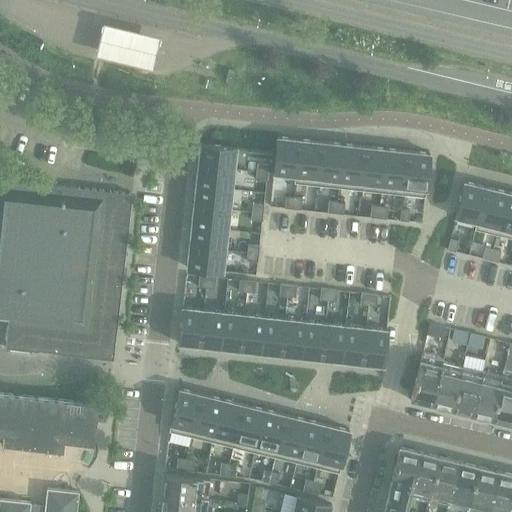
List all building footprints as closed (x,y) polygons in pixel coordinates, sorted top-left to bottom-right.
[(160,36),(103,22),(99,35),(95,53),(152,67),(156,51),(160,36)] [(226,82),(232,83),(234,72),(229,70),(226,82)] [(276,154),(274,174),(295,176),(294,183),(295,183),(299,140),(278,137),(276,152),(276,154)] [(299,140),(295,183),(316,186),(321,142),(299,140)] [(321,142),(316,186),(338,188),(343,144),(321,142)] [(200,144),(198,165),(234,169),(236,150),(237,148),(200,144)] [(343,144),(338,188),(360,190),(365,147),(343,144)] [(365,147),(360,190),(382,193),(386,149),(365,147)] [(386,149),(382,193),(404,195),(408,151),(386,149)] [(408,151),(404,195),(425,197),(430,154),(408,151)] [(267,173),(268,165),(257,164),(256,172),(267,173)] [(198,165),(196,185),(232,189),(234,169),(198,165)] [(256,172),(255,180),(267,181),(267,173),(256,172)] [(0,310),(9,311),(5,348),(36,352),(40,351),(42,350),(43,349),(43,348),(44,347),(44,345),(44,344),(59,346),(58,354),(113,361),(132,194),(0,178),(0,310)] [(464,182),(455,218),(476,223),(475,230),(476,230),(486,187),(464,182)] [(196,185),(193,206),(230,210),(232,189),(196,185)] [(486,187),(476,230),(497,235),(507,192),(486,187)] [(511,193),(507,192),(497,235),(511,238),(511,193)] [(284,208),(293,209),(294,198),(286,197),(284,208)] [(293,209),(301,210),(302,199),(294,198),(293,209)] [(329,202),(327,213),(336,214),(337,203),(329,202)] [(337,203),(336,214),(344,215),(345,203),(337,203)] [(263,214),(264,205),(253,204),(252,212),(263,214)] [(193,206),(191,227),(228,231),(230,210),(193,206)] [(372,206),(370,218),(379,219),(380,207),(372,206)] [(380,207),(379,219),(387,219),(388,208),(380,207)] [(401,210),(400,221),(408,222),(410,210),(401,210)] [(263,214),(252,212),(251,221),(262,222),(263,214)] [(191,227),(189,247),(225,251),(228,231),(191,227)] [(450,239),(447,251),(456,252),(458,241),(450,239)] [(247,253),(259,254),(260,246),(248,245),(247,253)] [(189,247),(187,268),(223,272),(225,251),(189,247)] [(485,248),(482,259),(490,261),(493,250),(485,248)] [(493,250),(490,261),(498,263),(501,252),(493,250)] [(247,253),(246,261),(258,262),(259,254),(247,253)] [(206,288),(207,277),(199,276),(198,287),(206,288)] [(207,277),(206,288),(214,289),(216,277),(207,277)] [(248,281),(240,280),(239,291),(247,292),(248,281)] [(255,293),(256,282),(248,281),(247,292),(255,293)] [(279,296),(287,297),(289,285),(280,284),(279,296)] [(297,286),(289,285),(287,297),(296,298),(297,286)] [(321,289),(320,300),(328,301),(329,290),(321,289)] [(329,290),(328,301),(336,302),(338,291),(329,290)] [(370,294),(361,293),(360,305),(368,306),(370,294)] [(370,294),(368,306),(377,306),(378,295),(370,294)] [(183,307),(179,344),(199,346),(203,310),(183,307)] [(204,310),(200,346),(220,348),(224,312),(204,310)] [(220,348),(240,351),(244,314),(224,312),(220,348)] [(265,316),(244,314),(240,351),(261,353),(265,316)] [(285,319),(265,316),(261,353),(281,355),(285,319)] [(281,355),(301,357),(305,321),(285,319),(281,355)] [(326,323),(305,321),(301,357),(322,359),(326,323)] [(342,362),(346,325),(326,323),(322,359),(342,362)] [(346,325),(342,362),(362,364),(366,327),(346,325)] [(367,327),(363,364),(383,366),(387,330),(367,327)] [(470,334),(468,343),(482,347),(484,337),(470,334)] [(412,396),(411,400),(431,405),(443,362),(443,359),(422,354),(421,356),(412,396)] [(461,366),(451,410),(472,415),(482,371),(485,360),(465,355),(462,366),(461,366)] [(443,362),(431,405),(451,410),(461,366),(443,362)] [(482,371),(472,415),(492,420),(502,376),(482,371)] [(511,378),(502,376),(492,420),(511,425),(511,420),(511,378)] [(180,389),(169,432),(191,437),(202,395),(180,389)] [(3,445),(63,451),(64,442),(94,445),(98,405),(0,393),(0,434),(4,435),(3,445)] [(202,395),(191,437),(212,442),(223,400),(202,395)] [(223,400),(212,442),(233,447),(244,405),(223,400)] [(244,405),(233,447),(254,453),(265,410),(244,405)] [(265,410),(254,453),(275,458),(286,415),(265,410)] [(286,415),(275,458),(296,463),(307,420),(286,415)] [(307,420),(296,463),(317,468),(328,425),(307,420)] [(328,425),(317,468),(339,473),(350,431),(328,425)] [(405,511),(409,499),(420,452),(399,447),(383,511),(405,511)] [(420,452),(409,499),(428,503),(439,456),(420,452)] [(428,503),(447,508),(459,461),(439,456),(428,503)] [(176,471),(184,471),(186,460),(178,459),(176,471)] [(193,472),(194,461),(186,460),(184,471),(193,472)] [(459,461),(447,508),(465,511),(466,511),(478,466),(459,461)] [(221,464),(220,475),(228,476),(229,465),(221,464)] [(236,477),(237,466),(229,465),(228,476),(236,477)] [(486,511),(497,470),(478,466),(466,511),(486,511)] [(264,470),(261,481),(269,483),(272,472),(264,470)] [(486,511),(506,511),(511,490),(511,474),(497,470),(486,511)] [(272,472),(269,483),(277,485),(280,474),(272,472)] [(164,476),(162,496),(208,501),(210,480),(164,476)] [(306,480),(303,491),(311,493),(314,482),(306,480)] [(314,482),(311,493),(319,495),(322,484),(314,482)] [(76,511),(79,492),(47,488),(45,505),(31,504),(31,502),(0,498),(0,511),(76,511)] [(160,511),(206,511),(208,501),(162,496),(160,511)] [(329,511),(332,505),(296,496),(292,511),(329,511)] [(264,510),(265,502),(254,501),(252,509),(264,510)]
